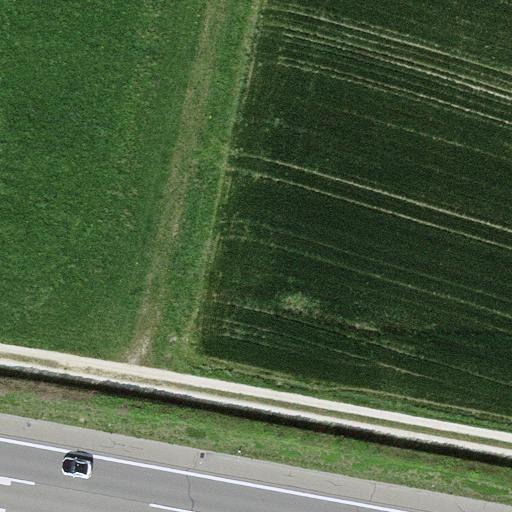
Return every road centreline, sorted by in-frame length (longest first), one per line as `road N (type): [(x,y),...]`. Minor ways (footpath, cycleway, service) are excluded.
road 1 (track): [(0,361),(511,450)]
road 2 (unclassified): [(213,0),(128,382)]
road 3 (motorway): [(187,511),(0,477)]
